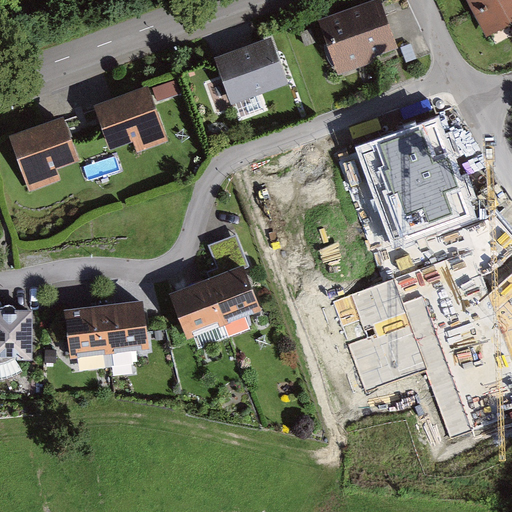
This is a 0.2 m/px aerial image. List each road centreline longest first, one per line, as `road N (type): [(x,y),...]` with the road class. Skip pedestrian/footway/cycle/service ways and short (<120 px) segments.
road 1 (tertiary): [(0,82),(225,0)]
road 2 (residential): [(421,0),(511,178)]
